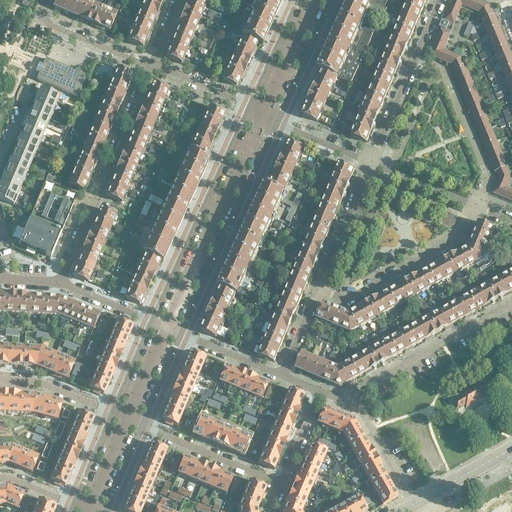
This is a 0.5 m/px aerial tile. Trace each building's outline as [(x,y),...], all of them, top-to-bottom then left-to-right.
[(62,12),(67,0),(56,0),(53,8),(62,12)] [(72,16),(78,0),(67,0),(62,12),(72,16)] [(80,22),(88,3),(81,0),(78,0),(72,16),(77,18),(76,20),(80,22)] [(158,12),(160,5),(161,5),(147,0),(144,0),(140,10),(158,17),(160,13),(158,12)] [(203,12),(207,2),(203,0),(189,0),(189,1),(187,0),(185,4),(203,12)] [(241,14),(247,0),(246,0),(242,0),(237,12),(241,14)] [(273,20),(282,0),(258,0),(253,11),(273,20)] [(360,28),(372,2),(366,0),(348,0),(340,18),(360,28)] [(425,8),(427,4),(418,0),(407,0),(405,7),(421,13),(423,7),(425,8)] [(477,1),(473,0),(453,0),(453,1),(462,5),(474,10),(477,1)] [(454,23),(462,5),(453,1),(445,20),(446,20),(454,23)] [(493,19),(487,6),(477,1),(474,10),(481,13),(485,22),(493,19)] [(90,23),(97,7),(88,3),(80,22),(85,23),(85,21),(90,23)] [(199,22),(203,12),(185,4),(183,9),(185,10),(183,16),(199,22)] [(99,29),(107,11),(97,7),(90,23),(96,26),(95,28),(99,29)] [(418,20),(421,13),(405,7),(401,17),(418,25),(420,20),(418,20)] [(156,22),(158,17),(140,10),(136,20),(151,27),(154,21),(156,22)] [(109,31),(116,15),(107,11),(99,29),(103,31),(104,29),(109,31)] [(262,45),(273,20),(253,11),(242,36),(257,44),(257,43),(262,45)] [(194,33),(199,22),(183,16),(180,22),(178,21),(176,25),(194,33)] [(417,29),(418,25),(401,17),(396,28),(412,34),(415,28),(417,29)] [(372,52),(366,50),(370,42),(372,44),(376,35),(360,28),(340,18),(329,44),(349,53),(354,55),(345,76),(339,74),(337,78),(351,84),(365,54),(370,56),(372,52)] [(499,28),(495,20),(496,20),(495,18),(493,19),(485,22),(483,23),(487,33),(499,28)] [(149,33),(151,27),(136,20),(131,31),(149,38),(151,34),(149,33)] [(449,34),(454,23),(446,20),(445,22),(442,21),(439,27),(442,29),(441,31),(449,34)] [(469,38),(474,25),(469,23),(464,36),(469,38)] [(377,33),(380,28),(371,24),(368,29),(377,33)] [(190,43),(194,33),(176,25),(175,29),(177,30),(174,36),(190,43)] [(409,40),(412,34),(396,28),(392,38),(410,46),(411,41),(409,40)] [(503,38),(499,28),(487,33),(491,43),(503,38)] [(147,42),(149,38),(131,31),(127,41),(143,48),(145,42),(147,42)] [(439,59),(442,51),(449,34),(441,31),(430,56),(439,59)] [(185,53),(190,43),(174,36),(171,42),(169,42),(168,46),(185,53)] [(254,50),(257,44),(242,36),(237,47),(254,55),(256,51),(254,50)] [(400,62),(404,53),(407,53),(410,46),(392,38),(381,64),(399,71),(402,64),(400,62)] [(507,48),(504,41),(503,38),(491,43),(495,53),(507,48)] [(339,74),(349,53),(329,44),(317,69),(322,71),(337,78),(339,74)] [(181,64),(185,53),(168,46),(166,50),(168,51),(165,57),(181,64)] [(252,59),(254,55),(237,47),(232,58),(247,65),(250,58),(252,59)] [(511,58),(507,48),(495,53),(499,62),(511,58)] [(463,67),(460,58),(442,51),(439,59),(453,65),(455,70),(463,67)] [(244,72),(247,65),(232,58),(227,69),(244,77),(246,73),(244,72)] [(511,68),(511,60),(511,58),(499,62),(503,72),(511,68)] [(77,98),(86,76),(81,74),(79,70),(77,71),(74,72),(45,59),(42,67),(44,68),(42,73),(40,72),(36,80),(77,98)] [(397,76),(399,71),(381,64),(376,74),(392,81),(395,75),(397,76)] [(467,75),(464,67),(463,67),(455,70),(454,71),(459,84),(471,79),(469,75),(467,75)] [(511,79),(511,68),(503,72),(507,82),(511,79)] [(127,87),(132,77),(131,75),(117,69),(112,81),(127,87)] [(242,81),(244,77),(227,69),(222,80),(236,87),(237,86),(240,80),(242,81)] [(332,89),(337,78),(322,71),(319,78),(317,77),(315,81),(332,89)] [(390,87),(392,81),(376,74),(372,85),(390,92),(392,88),(390,87)] [(474,92),(471,83),(473,83),(471,79),(459,84),(464,96),(474,92)] [(125,94),(127,87),(112,81),(107,92),(124,99),(126,94),(125,94)] [(327,100),(332,89),(315,81),(313,85),(315,86),(312,93),(327,100)] [(163,102),(168,91),(154,85),(152,86),(148,96),(163,102)] [(388,96),(390,92),(372,85),(368,95),(384,102),(386,95),(388,96)] [(60,97),(40,89),(40,90),(38,95),(37,97),(56,105),(60,97)] [(122,103),(124,99),(107,92),(102,103),(104,104),(118,110),(121,103),(122,103)] [(478,100),(474,92),(464,96),(469,108),(481,104),(480,100),(478,100)] [(322,111),(327,100),(312,93),(309,100),(307,99),(305,103),(322,111)] [(375,122),(381,108),(384,102),(368,95),(359,116),(375,122)] [(159,113),(163,102),(148,96),(145,103),(144,102),(142,106),(159,113)] [(56,105),(37,97),(36,99),(34,104),(53,113),(56,105)] [(317,122),(322,111),(305,103),(303,107),(305,108),(302,114),(303,116),(317,122)] [(53,113),(34,104),(33,105),(34,105),(31,110),(30,112),(50,120),(53,113)] [(113,121),(118,110),(104,104),(97,120),(100,122),(101,120),(104,122),(106,118),(113,121)] [(485,117),(481,108),(483,108),(481,104),(469,108),(474,121),(485,117)] [(154,125),(159,113),(142,106),(140,111),(141,111),(138,118),(154,125)] [(221,122),(224,116),(223,114),(209,108),(204,119),(221,127),(223,123),(221,122)] [(50,120),(30,112),(30,114),(28,119),(27,119),(27,120),(46,128),(50,120)] [(376,126),(374,124),(375,122),(359,116),(355,126),(373,134),(376,126)] [(492,129),(490,124),(488,125),(485,117),(474,121),(480,134),(492,129)] [(106,139),(113,121),(106,118),(104,122),(101,120),(100,122),(97,120),(90,137),(105,143),(107,139),(106,139)] [(149,136),(154,125),(138,118),(136,125),(135,124),(133,129),(148,135),(149,136)] [(219,131),(221,127),(204,119),(199,130),(214,137),(217,130),(219,131)] [(46,128),(27,120),(27,121),(25,126),(24,128),(43,136),(46,128)] [(371,138),(373,134),(355,126),(350,136),(366,143),(369,137),(371,138)] [(43,136),(24,128),(23,130),(21,135),(40,143),(43,136)] [(143,146),(148,135),(133,129),(134,129),(129,140),(143,146)] [(495,142),(491,133),(493,133),(492,129),(480,134),(485,146),(495,142)] [(211,144),(214,137),(199,130),(194,141),(211,149),(213,145),(211,144)] [(40,143),(21,135),(20,136),(18,141),(17,143),(36,151),(40,143)] [(105,143),(90,137),(88,136),(84,147),(99,154),(102,147),(103,148),(105,143)] [(138,157),(143,146),(129,140),(124,151),(138,157)] [(209,153),(211,149),(194,141),(189,152),(204,159),(207,152),(209,153)] [(498,150),(495,142),(485,146),(490,158),(502,154),(500,149),(498,150)] [(36,151),(17,143),(16,145),(17,145),(14,150),(14,151),(33,159),(36,151)] [(299,161),(304,150),(290,143),(288,144),(285,150),(283,149),(282,153),(299,161)] [(96,161),(99,154),(84,147),(79,159),(96,166),(97,161),(96,161)] [(33,159),(14,151),(14,152),(12,157),(12,156),(11,159),(30,167),(33,159)] [(135,169),(140,158),(138,157),(124,151),(123,151),(122,155),(123,156),(120,163),(135,169)] [(180,224),(209,161),(204,159),(189,152),(160,216),(180,224)] [(294,172),(299,161),(282,153),(280,157),(282,158),(279,165),(294,172)] [(505,167),(502,158),(504,158),(502,154),(490,158),(495,171),(505,167)] [(30,167),(11,159),(10,161),(8,166),(7,166),(27,174),(30,167)] [(94,170),(96,166),(79,159),(75,169),(90,176),(93,169),(94,170)] [(131,180),(135,169),(120,163),(117,170),(116,169),(114,173),(131,180)] [(352,177),(355,171),(339,164),(334,174),(352,182),(354,178),(352,177)] [(289,183),(294,172),(279,165),(275,172),(273,171),(272,175),(289,183)] [(27,174),(7,166),(7,167),(5,172),(4,174),(23,182),(27,174)] [(87,185),(90,180),(89,180),(90,176),(75,169),(68,186),(83,192),(86,185),(87,185)] [(162,189),(168,173),(161,170),(155,185),(162,189)] [(506,188),(510,179),(506,170),(498,173),(500,179),(494,193),(502,197),(506,188)] [(126,192),(131,180),(114,173),(112,178),(113,178),(110,185),(126,192)] [(23,182),(4,174),(3,176),(1,181),(1,182),(20,190),(23,182)] [(349,189),(352,182),(334,174),(332,181),(333,182),(332,185),(346,191),(347,190),(349,189)] [(291,203),(282,199),(289,183),(272,175),(270,179),(272,180),(269,187),(264,185),(252,210),(272,219),(280,202),(289,207),(291,208),(285,221),(290,223),(301,201),(295,198),(293,204),(291,203)] [(59,188),(61,182),(47,177),(45,183),(59,188)] [(20,190),(1,182),(0,184),(0,190),(17,198),(20,190)] [(50,258),(68,217),(76,196),(59,188),(45,183),(32,213),(19,245),(50,258)] [(121,203),(126,192),(110,185),(106,195),(107,197),(121,203)] [(347,195),(345,193),(346,191),(332,185),(331,188),(329,187),(326,195),(344,203),(347,195)] [(511,200),(511,191),(506,188),(502,197),(511,200)] [(17,198),(0,190),(0,199),(13,206),(17,198)] [(342,207),(344,203),(326,195),(323,202),(325,203),(323,206),(337,212),(340,206),(342,207)] [(335,218),(337,212),(323,206),(322,209),(320,209),(317,216),(335,223),(337,219),(335,218)] [(111,227),(116,215),(101,209),(100,210),(95,220),(111,227)] [(261,245),(272,219),(252,210),(241,235),(261,245)] [(163,263),(180,224),(160,216),(143,253),(145,255),(160,261),(163,263)] [(333,228),(335,223),(317,216),(314,223),(316,224),(314,227),(328,233),(331,227),(333,228)] [(106,238),(111,227),(95,220),(93,227),(92,227),(90,231),(106,238)] [(487,245),(494,229),(489,227),(489,226),(484,224),(484,225),(478,222),(475,231),(474,232),(473,235),(473,236),(472,238),(487,245)] [(326,239),(328,233),(314,227),(313,230),(311,229),(308,237),(326,244),(328,240),(326,239)] [(102,249),(106,238),(90,231),(88,235),(89,236),(86,243),(102,249)] [(249,270),(261,245),(241,235),(229,261),(249,270)] [(317,261),(320,252),(323,251),(326,244),(308,237),(306,242),(302,240),(299,246),(304,247),(297,262),(315,270),(318,263),(317,261)] [(481,261),(487,245),(472,238),(471,239),(470,242),(470,243),(467,248),(467,249),(474,262),(475,264),(481,261)] [(97,260),(102,249),(86,243),(83,250),(82,249),(80,253),(97,260)] [(474,262),(467,249),(462,252),(461,250),(456,252),(466,269),(472,265),(472,263),(474,262)] [(466,269),(456,252),(452,254),(454,256),(448,259),(455,272),(457,271),(458,273),(466,269)] [(92,272),(97,260),(80,253),(79,258),(80,258),(77,265),(92,272)] [(157,268),(160,261),(145,255),(140,265),(157,273),(159,269),(157,268)] [(455,272),(448,259),(442,262),(441,261),(437,263),(446,280),(454,276),(453,274),(455,272)] [(238,295),(249,270),(229,261),(218,286),(220,287),(236,294),(238,295)] [(313,274),(315,270),(297,262),(294,270),(296,271),(295,274),(309,280),(311,273),(313,274)] [(446,280),(437,263),(433,265),(434,267),(428,270),(435,283),(437,282),(438,284),(446,280)] [(88,283),(92,272),(77,265),(73,275),(73,277),(88,283)] [(155,277),(157,273),(140,265),(135,276),(150,283),(153,277),(155,277)] [(435,283),(428,270),(422,273),(421,271),(417,274),(427,291),(434,286),(433,285),(435,283)] [(306,286),(309,280),(295,274),(293,277),(292,276),(289,283),(306,291),(308,287),(306,286)] [(427,291),(417,274),(413,276),(414,278),(408,281),(416,294),(418,293),(419,295),(427,291)] [(261,288),(266,277),(261,275),(256,286),(261,288)] [(511,291),(511,280),(510,276),(507,278),(506,275),(498,279),(508,296),(511,294),(511,292),(511,291)] [(147,290),(150,283),(135,276),(130,287),(147,295),(149,291),(147,290)] [(508,296),(498,279),(491,284),(492,286),(490,287),(497,300),(499,299),(501,300),(508,296)] [(416,294),(408,281),(403,284),(402,282),(398,285),(407,301),(414,297),(413,296),(416,294)] [(305,295),(306,291),(289,283),(286,290),(287,291),(286,294),(300,301),(303,294),(305,295)] [(407,301),(398,285),(394,287),(395,289),(389,292),(396,305),(398,304),(399,306),(407,301)] [(497,300),(490,287),(487,289),(486,286),(479,290),(488,307),(495,303),(495,301),(497,300)] [(145,299),(147,295),(130,287),(125,299),(139,305),(141,304),(143,299),(145,299)] [(231,304),(236,294),(220,287),(217,293),(215,292),(213,297),(231,304)] [(488,307),(479,290),(472,294),(473,297),(470,298),(477,311),(483,308),(484,310),(488,307)] [(16,314),(17,295),(8,295),(8,293),(4,292),(3,314),(7,314),(7,311),(11,311),(10,314),(16,314)] [(396,305),(389,292),(383,295),(382,293),(378,295),(387,312),(394,308),(393,307),(396,305)] [(29,315),(30,294),(24,294),(24,296),(17,295),(16,314),(20,315),(20,312),(23,312),(23,315),(29,315)] [(41,316),(43,297),(34,296),(34,294),(30,294),(29,315),(33,315),(33,312),(36,313),(36,315),(41,316)] [(298,306),(300,301),(286,294),(285,298),(283,297),(280,304),(298,312),(300,307),(298,306)] [(387,312),(378,295),(374,298),(375,300),(369,303),(376,316),(379,315),(380,317),(387,312)] [(53,314),(58,298),(43,297),(41,316),(45,316),(45,313),(49,313),(49,316),(52,316),(53,314)] [(226,316),(231,305),(231,304),(213,297),(211,301),(213,302),(210,309),(226,316)] [(477,311),(470,298),(468,300),(466,297),(459,301),(469,318),(473,316),(472,314),(477,311)] [(68,320),(74,304),(68,302),(67,301),(64,299),(63,300),(59,298),(58,298),(53,314),(68,320)] [(469,318),(459,301),(449,307),(450,309),(457,322),(464,319),(465,320),(469,318)] [(328,316),(332,307),(324,303),(323,304),(316,319),(326,323),(329,317),(328,316)] [(376,316),(369,303),(363,306),(362,304),(358,306),(368,323),(375,319),(374,318),(376,316)] [(80,325),(86,310),(85,309),(85,308),(82,307),(81,307),(74,304),(68,320),(80,325)] [(296,316),(298,312),(280,304),(277,312),(279,312),(277,315),(291,321),(294,315),(296,316)] [(368,323),(358,306),(354,308),(355,310),(349,314),(357,327),(360,325),(361,327),(368,323)] [(357,327),(349,314),(332,307),(328,316),(329,317),(326,323),(350,333),(358,328),(357,327)] [(221,327),(226,316),(210,309),(205,320),(221,327)] [(457,322),(450,309),(447,311),(446,309),(439,312),(449,329),(453,327),(452,325),(457,322)] [(93,330),(99,315),(92,312),(92,311),(89,310),(88,310),(86,310),(80,325),(93,330)] [(449,329),(439,312),(432,316),(433,319),(431,320),(438,333),(444,330),(445,332),(449,329)] [(289,327),(291,321),(277,315),(276,318),(274,318),(271,325),(289,333),(291,328),(289,327)] [(438,333),(431,320),(428,322),(427,319),(420,323),(429,340),(433,338),(432,336),(438,333)] [(128,339),(132,329),(131,327),(128,326),(129,323),(122,320),(121,323),(117,321),(112,332),(128,339)] [(216,338),(221,327),(205,320),(200,331),(216,338)] [(429,340),(420,323),(412,328),(413,330),(411,331),(418,344),(424,341),(425,342),(429,340)] [(287,336),(289,333),(271,325),(268,332),(270,333),(269,336),(283,342),(285,336),(287,336)] [(362,336),(358,328),(350,333),(355,340),(358,338),(362,336)] [(418,344),(411,331),(410,329),(400,334),(409,351),(413,349),(412,347),(418,344)] [(326,340),(329,334),(320,331),(318,337),(326,340)] [(125,346),(128,339),(112,332),(108,344),(124,351),(126,346),(125,346)] [(409,351),(400,334),(392,339),(393,341),(391,342),(398,355),(404,352),(405,354),(409,351)] [(280,348),(283,342),(269,336),(267,339),(266,338),(262,346),(280,353),(282,349),(280,348)] [(398,355),(391,342),(389,344),(387,341),(380,345),(389,362),(394,360),(393,358),(398,355)] [(122,355),(124,351),(108,344),(103,355),(118,361),(121,354),(122,355)] [(389,362),(380,345),(373,349),(374,352),(372,353),(379,366),(380,365),(383,366),(389,362)] [(0,365),(11,366),(12,347),(6,347),(6,349),(2,349),(2,347),(0,346),(0,365)] [(279,357),(280,353),(262,346),(258,356),(274,363),(277,356),(279,357)] [(23,367),(24,348),(19,348),(18,350),(15,350),(15,348),(12,347),(11,366),(23,367)] [(36,367),(42,349),(35,349),(35,351),(30,351),(30,348),(24,348),(23,367),(36,367)] [(49,373),(56,355),(51,353),(50,355),(45,353),(46,351),(42,349),(36,367),(49,373)] [(201,370),(205,359),(201,357),(202,355),(195,352),(194,354),(191,353),(189,354),(185,364),(201,370)] [(379,366),(372,353),(369,354),(368,352),(361,356),(370,373),(377,369),(377,367),(379,366)] [(305,373),(312,357),(302,353),(295,369),(305,373)] [(57,378),(64,361),(65,359),(56,355),(49,373),(53,374),(52,377),(57,378)] [(116,368),(118,361),(103,355),(98,366),(115,373),(117,369),(116,368)] [(370,373),(361,356),(353,360),(354,363),(352,364),(359,377),(365,373),(366,375),(370,373)] [(315,377),(322,361),(312,357),(305,373),(315,377)] [(67,380),(74,363),(65,359),(64,361),(57,378),(61,380),(62,378),(67,380)] [(324,381),(331,365),(322,361),(315,377),(324,381)] [(359,377),(352,364),(349,366),(348,363),(341,367),(350,384),(354,382),(353,380),(359,377)] [(196,381),(201,370),(185,364),(182,371),(181,370),(179,374),(196,381)] [(350,384),(341,367),(338,369),(331,365),(324,381),(339,388),(345,384),(346,386),(350,384)] [(113,377),(115,373),(98,366),(93,377),(109,384),(112,377),(113,377)] [(230,387),(237,369),(233,367),(232,369),(226,366),(219,382),(230,387)] [(240,391),(247,375),(241,373),(241,371),(237,369),(230,387),(240,391)] [(191,393),(196,381),(179,374),(177,379),(178,379),(176,386),(191,393)] [(250,395),(258,378),(254,376),(253,378),(247,375),(240,391),(250,395)] [(105,394),(109,384),(93,377),(89,388),(93,390),(92,393),(99,396),(100,393),(103,395),(105,394)] [(261,400),(268,384),(261,381),(262,379),(258,378),(250,395),(261,400)] [(485,398),(484,396),(491,392),(491,391),(487,384),(479,388),(478,387),(460,397),(461,399),(452,403),(456,410),(458,411),(465,407),(466,408),(485,398)] [(186,404),(191,393),(176,386),(173,393),(172,392),(170,397),(186,404)] [(268,388),(266,394),(271,396),(274,390),(269,388),(268,388)] [(302,404),(304,397),(288,391),(284,401),(302,409),(304,404),(302,404)] [(7,413),(8,394),(0,393),(0,409),(3,410),(3,413),(7,413)] [(20,414),(21,395),(8,394),(7,413),(12,413),(12,410),(16,410),(16,413),(20,414)] [(265,396),(263,400),(264,400),(269,402),(271,396),(266,394),(265,396)] [(33,414),(35,395),(21,395),(20,414),(24,414),(24,411),(28,411),(28,414),(33,414)] [(45,418),(50,399),(35,395),(33,414),(37,416),(38,413),(42,414),(41,417),(45,418)] [(182,415),(186,404),(170,397),(168,401),(169,401),(166,408),(182,415)] [(57,421),(62,403),(50,399),(45,418),(57,421)] [(300,413),(302,409),(284,401),(280,412),(296,418),(298,412),(300,413)] [(177,426),(182,415),(166,408),(162,419),(163,420),(166,422),(165,424),(172,427),(173,425),(177,426)] [(260,408),(257,414),(263,417),(265,411),(260,408)] [(328,428),(335,410),(331,408),(330,410),(324,408),(317,424),(328,428)] [(339,430),(345,417),(339,414),(340,412),(335,410),(328,428),(335,431),(336,429),(339,430)] [(89,431),(93,421),(93,419),(90,418),(91,415),(84,412),(83,415),(78,413),(74,424),(89,431)] [(293,424),(296,418),(280,412),(275,422),(293,429),(295,425),(293,424)] [(361,428),(358,424),(356,425),(354,420),(345,417),(339,430),(338,432),(342,434),(344,437),(361,428)] [(206,442),(213,423),(208,421),(207,423),(203,421),(204,419),(201,418),(194,434),(202,438),(201,440),(206,442)] [(259,420),(257,427),(262,429),(265,423),(259,420)] [(289,440),(293,429),(275,422),(271,432),(289,440)] [(65,425),(59,423),(56,430),(62,432),(65,425)] [(218,444),(225,428),(220,426),(220,428),(217,427),(218,425),(213,423),(206,442),(210,443),(211,441),(218,444)] [(86,438),(89,431),(74,424),(69,436),(86,442),(87,438),(86,438)] [(256,429),(254,433),(260,435),(262,429),(257,427),(256,429)] [(230,451),(237,433),(233,431),(232,433),(229,432),(230,430),(225,428),(218,444),(226,448),(225,450),(230,451)] [(364,438),(361,433),(363,432),(361,428),(344,437),(348,444),(350,444),(351,446),(364,438)] [(62,432),(56,430),(53,438),(58,440),(62,432)] [(287,444),(289,440),(271,432),(267,443),(283,449),(285,443),(287,444)] [(243,454),(250,438),(245,436),(244,438),(241,437),(242,435),(237,433),(230,451),(234,453),(235,451),(243,454)] [(84,447),(86,442),(69,436),(64,447),(80,453),(83,446),(84,447)] [(372,449),(369,443),(367,444),(364,438),(351,446),(352,448),(351,449),(356,458),(372,449)] [(251,441),(248,447),(254,450),(256,444),(251,441)] [(52,445),(47,443),(44,450),(49,453),(52,445)] [(280,455),(283,449),(267,443),(262,453),(280,460),(282,456),(280,455)] [(162,462),(167,451),(163,449),(164,447),(157,444),(155,446),(152,445),(151,445),(146,456),(162,462)] [(322,463),(326,452),(311,445),(308,452),(306,451),(304,455),(322,463)] [(0,464),(9,464),(12,447),(0,447),(0,464)] [(20,469),(27,453),(12,447),(9,464),(20,469)] [(77,460),(80,453),(64,447),(60,458),(76,465),(78,461),(77,460)] [(247,450),(245,453),(251,456),(254,450),(248,447),(247,450)] [(375,458),(374,456),(375,454),(372,449),(356,458),(359,464),(360,463),(362,466),(375,458)] [(46,460),(49,453),(44,450),(40,458),(46,460)] [(31,473),(38,458),(27,453),(20,469),(31,473)] [(278,465),(280,460),(262,453),(258,463),(274,470),(276,464),(278,465)] [(318,473),(322,463),(304,455),(302,459),(304,460),(302,466),(318,473)] [(157,473),(162,462),(146,456),(144,462),(143,462),(141,466),(157,473)] [(74,469),(76,465),(60,458),(55,469),(70,476),(73,469),(74,469)] [(190,479),(197,461),(193,459),(192,461),(184,458),(178,474),(190,479)] [(365,475),(382,465),(379,460),(376,460),(375,458),(362,466),(363,468),(362,469),(365,475)] [(180,463),(179,462),(175,460),(172,466),(178,469),(180,463)] [(202,484),(209,468),(201,465),(202,463),(197,461),(190,479),(202,484)] [(45,465),(39,463),(36,471),(42,473),(45,465)] [(386,478),(383,472),(385,471),(382,465),(365,475),(370,484),(372,483),(373,485),(386,478)] [(153,484),(157,473),(141,466),(139,470),(140,471),(137,478),(153,484)] [(175,475),(178,469),(172,466),(169,473),(175,475)] [(313,483),(318,473),(302,466),(299,473),(297,472),(295,476),(313,483)] [(214,489),(221,471),(217,469),(216,471),(209,468),(202,484),(214,489)] [(66,486),(70,476),(55,469),(50,480),(54,482),(53,485),(60,488),(61,485),(65,486),(66,486)] [(226,494),(233,478),(225,475),(226,473),(221,471),(214,489),(226,494)] [(309,494),(313,483),(295,476),(294,480),(296,481),(293,487),(309,494)] [(148,496),(153,484),(137,478),(134,485),(133,484),(131,489),(148,496)] [(377,496),(394,486),(391,482),(389,483),(386,478),(373,485),(375,488),(373,489),(377,496)] [(240,482),(234,480),(232,486),(237,488),(240,482)] [(264,494),(266,489),(249,482),(245,491),(264,499),(266,495),(264,494)] [(170,487),(171,485),(165,483),(163,489),(168,491),(170,487)] [(235,494),(237,488),(232,486),(229,492),(235,494)] [(397,497),(394,491),(396,490),(394,486),(377,496),(382,506),(397,497)] [(17,510),(23,494),(6,487),(6,504),(6,505),(17,510)] [(303,508),(309,494),(293,487),(289,497),(287,496),(285,501),(303,508)] [(321,501),(324,493),(325,490),(321,488),(316,499),(317,499),(321,501)] [(143,507),(148,496),(131,489),(130,493),(131,493),(128,500),(143,507)] [(166,497),(168,493),(168,491),(163,489),(160,495),(162,496),(163,496),(166,497)] [(182,497),(185,491),(179,489),(176,494),(182,497)] [(191,494),(185,491),(182,497),(188,499),(191,494)] [(262,503),(264,499),(245,491),(241,501),(258,508),(260,503),(262,503)] [(174,502),(176,496),(170,494),(168,499),(172,501),(174,502)] [(180,504),(182,499),(176,496),(174,502),(180,504)] [(366,511),(358,496),(349,501),(354,511),(366,511)] [(206,507),(209,501),(203,499),(200,504),(206,507)] [(141,511),(143,507),(128,500),(123,510),(124,511),(141,511)] [(54,511),(55,509),(54,507),(38,501),(33,511),(54,511)] [(257,511),(257,510),(258,508),(241,501),(238,509),(238,511),(257,511)] [(301,511),(303,508),(285,501),(283,505),(285,506),(282,511),(301,511)] [(354,511),(349,501),(340,506),(342,511),(354,511)] [(153,511),(156,505),(150,503),(148,509),(153,511)] [(228,511),(231,505),(225,503),(220,511),(228,511)]
